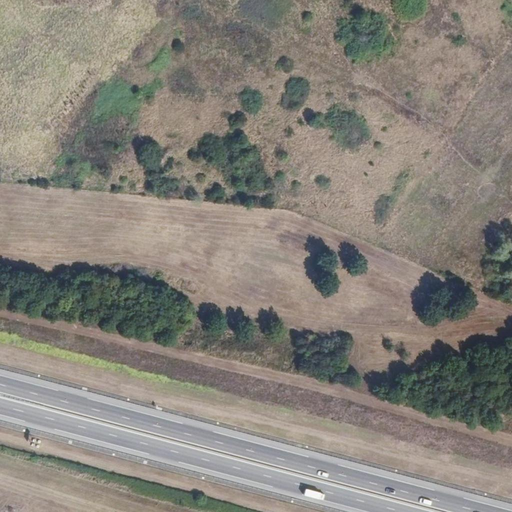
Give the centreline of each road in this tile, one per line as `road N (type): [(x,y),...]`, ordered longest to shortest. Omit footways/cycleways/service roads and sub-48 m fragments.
road 1 (motorway): [(466,511),(0,387)]
road 2 (motorway): [(0,408),(384,511)]
